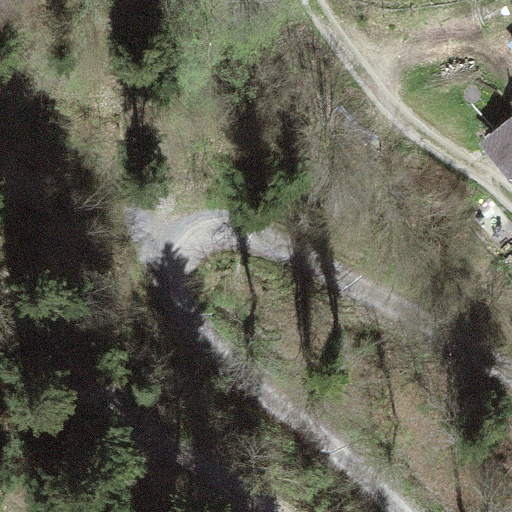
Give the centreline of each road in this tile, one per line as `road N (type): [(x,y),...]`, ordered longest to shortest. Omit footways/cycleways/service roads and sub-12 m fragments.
road 1 (track): [(0,295),(76,377),(247,511)]
road 2 (track): [(301,0),(381,110),(511,220)]
road 3 (track): [(381,110),(320,98),(233,0)]
